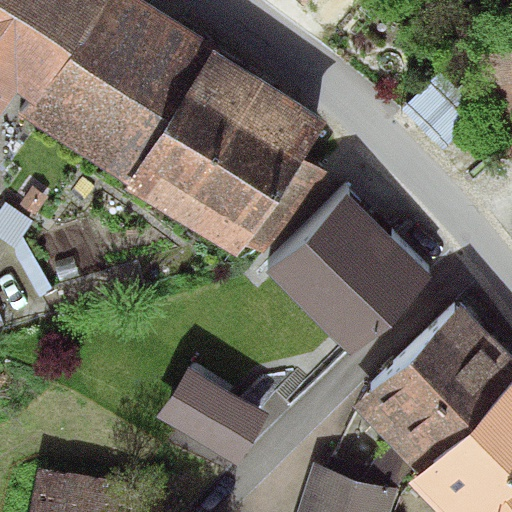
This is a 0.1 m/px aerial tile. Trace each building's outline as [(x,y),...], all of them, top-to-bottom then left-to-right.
[(0,0),(0,119),(18,93),(36,105),(107,0),(0,0)] [(328,122),(142,0),(107,0),(36,105),(28,119),(128,184),(126,187),(236,260),(245,246),(303,160),(328,122)] [(511,53),(487,59),(510,165),(511,164),(511,53)] [(483,115),(438,72),(402,109),(446,152),(483,115)] [(339,177),(303,160),(245,246),(264,252),(269,246),(279,251),(339,177)] [(48,196),(33,186),(21,203),(37,214),(48,196)] [(348,192),(268,272),(353,356),(432,275),(348,192)] [(32,219),(5,202),(0,209),(0,235),(15,245),(32,219)] [(511,356),(462,304),(354,406),(418,473),(511,385),(511,356)] [(192,363),(159,418),(239,466),(270,414),(230,390),(232,387),(192,363)] [(511,511),(511,385),(418,473),(409,483),(436,511),(511,511)] [(315,464),(299,511),(391,511),(398,490),(315,464)] [(147,511),(151,488),(36,468),(28,511),(147,511)]
